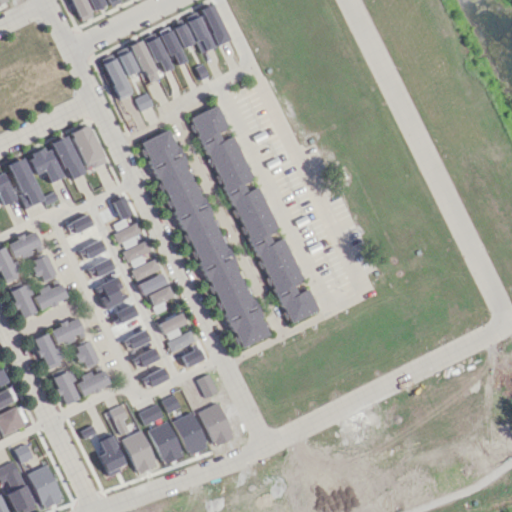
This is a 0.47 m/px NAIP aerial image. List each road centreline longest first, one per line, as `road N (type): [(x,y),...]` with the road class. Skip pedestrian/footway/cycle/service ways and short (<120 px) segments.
road 1 (residential): [(507,321),(235,457),(91,511)]
road 2 (residential): [(93,105),(263,444)]
road 3 (residential): [(507,321),(349,0)]
road 4 (residential): [(93,511),(0,321)]
